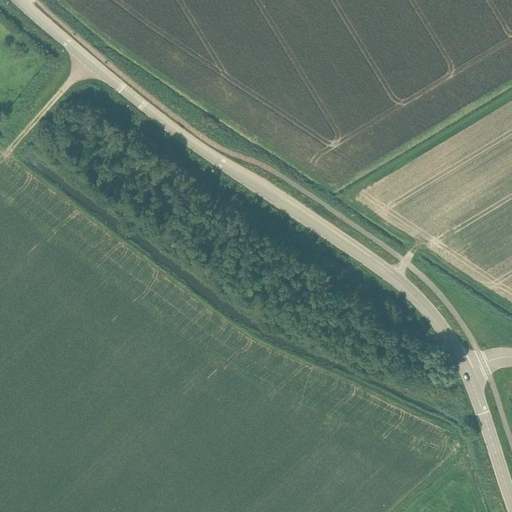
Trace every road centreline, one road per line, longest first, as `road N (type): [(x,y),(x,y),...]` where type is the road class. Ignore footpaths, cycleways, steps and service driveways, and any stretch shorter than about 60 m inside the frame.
road 1 (tertiary): [(466,370),(442,328),(399,282),(152,114),(18,0)]
road 2 (tertiary): [(511,502),(466,370)]
